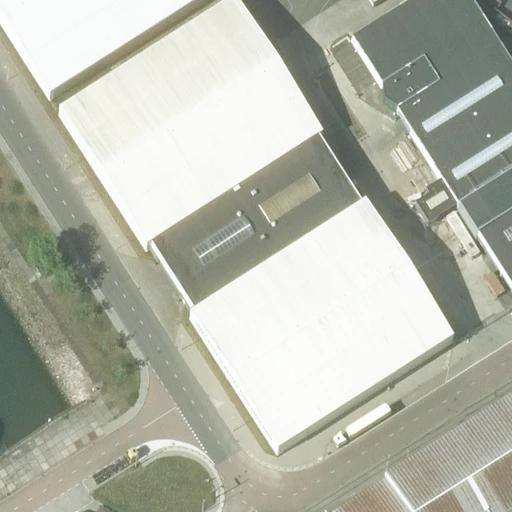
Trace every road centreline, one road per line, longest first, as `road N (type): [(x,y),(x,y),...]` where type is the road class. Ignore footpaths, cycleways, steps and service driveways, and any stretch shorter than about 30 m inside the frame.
road 1 (unknown): [(308,0),(308,33),(329,85),(493,362)]
road 2 (unclassified): [(185,400),(0,108)]
road 3 (unclassified): [(267,502),(511,351)]
road 4 (unclassified): [(12,511),(185,400)]
road 5 (unclassified): [(267,502),(245,495),(185,400)]
